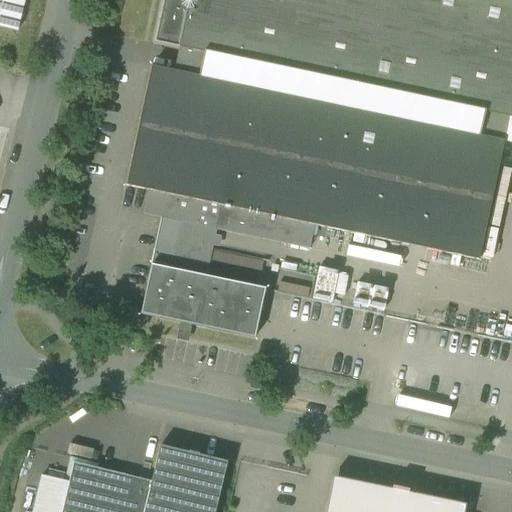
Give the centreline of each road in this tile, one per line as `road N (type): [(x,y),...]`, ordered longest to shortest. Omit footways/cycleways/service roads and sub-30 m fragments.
road 1 (residential): [(511,478),(0,363)]
road 2 (residential): [(0,301),(71,0)]
